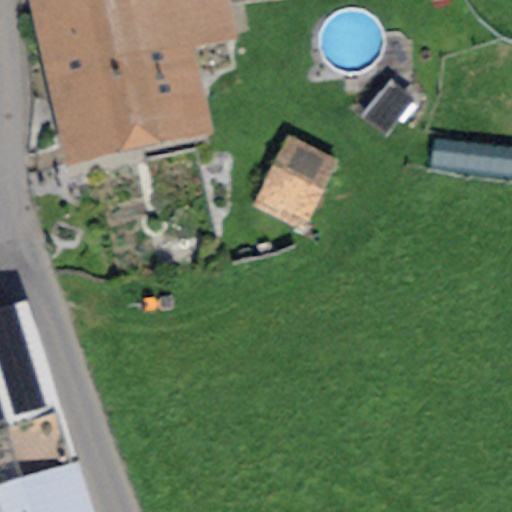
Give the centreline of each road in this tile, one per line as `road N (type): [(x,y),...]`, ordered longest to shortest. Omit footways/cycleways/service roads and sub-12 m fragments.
road 1 (residential): [(8,180),(119,511)]
road 2 (residential): [(0,14),(8,180)]
